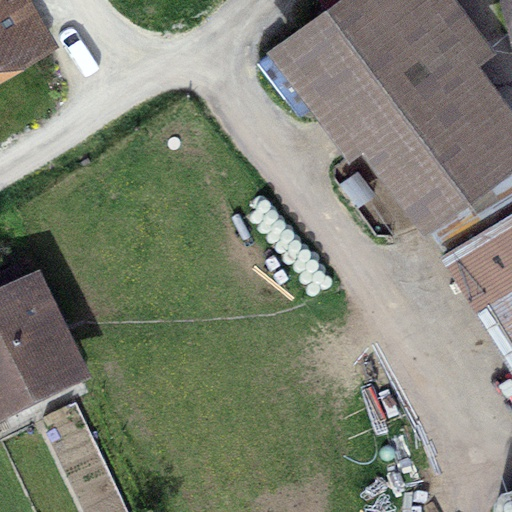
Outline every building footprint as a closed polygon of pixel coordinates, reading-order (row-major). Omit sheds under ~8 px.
[(0,0),(0,56),(30,39),(7,0),(0,0)] [(426,222),(511,151),(511,149),(400,0),(346,0),(279,52),(352,149),(364,140),(426,222)] [(511,0),(500,0),(511,44),(511,0)] [(511,208),(448,249),(511,351),(511,208)] [(0,285),(0,408),(64,378),(16,278),(0,285)] [(511,511),(511,501),(508,500),(497,506),(494,511),(511,511)]
